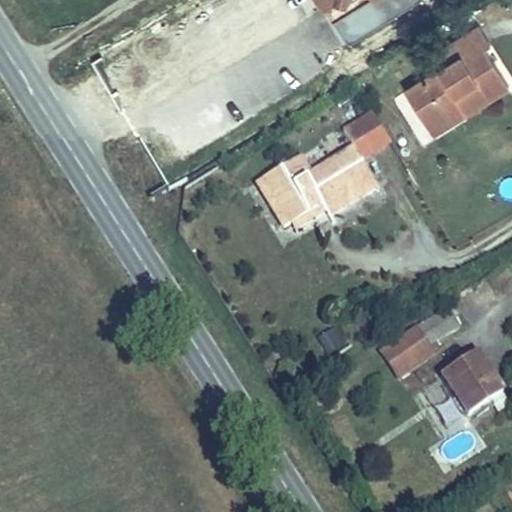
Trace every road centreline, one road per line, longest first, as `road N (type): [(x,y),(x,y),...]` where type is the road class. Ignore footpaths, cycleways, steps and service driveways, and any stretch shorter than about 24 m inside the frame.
road 1 (secondary): [(289,511),(0,54)]
road 2 (unknown): [(511,235),(477,257),(450,261),(396,198)]
road 3 (unknown): [(134,0),(14,77)]
